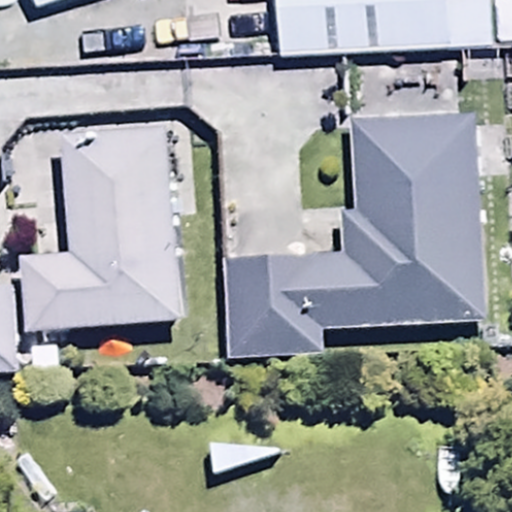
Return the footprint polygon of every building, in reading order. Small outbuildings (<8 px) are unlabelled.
[(30,0),(35,14),(83,0),(30,0)] [(276,0),(278,62),(492,55),(490,0),(276,0)] [(484,332),(474,123),(352,129),(356,221),(339,222),(341,263),(221,268),(226,368),(322,363),(321,339),(484,332)] [(179,332),(164,139),(62,147),(71,263),(19,267),(25,344),(179,332)] [(0,382),(17,382),(12,296),(0,296),(0,382)]
